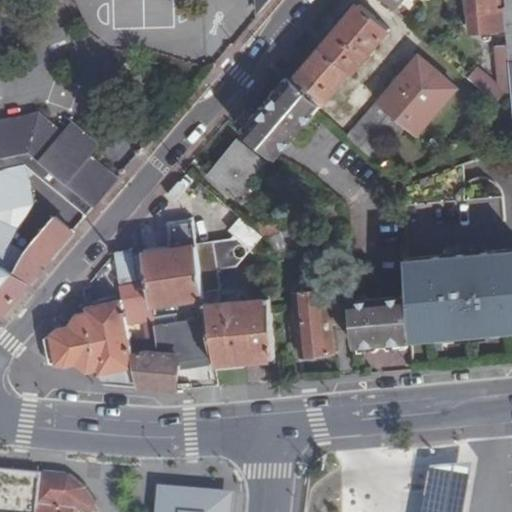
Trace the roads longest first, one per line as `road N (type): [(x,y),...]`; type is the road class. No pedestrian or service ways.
road 1 (residential): [(0,352),(300,0)]
road 2 (secondary): [(0,420),(130,434),(264,423)]
road 3 (secondary): [(511,394),(264,423)]
